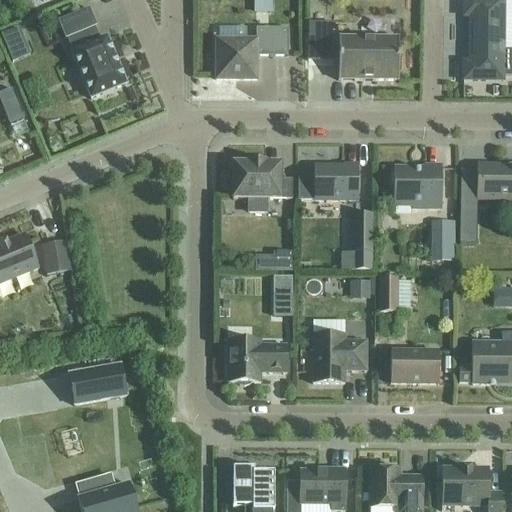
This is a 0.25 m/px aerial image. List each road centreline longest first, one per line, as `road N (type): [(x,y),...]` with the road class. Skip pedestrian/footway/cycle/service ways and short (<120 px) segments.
road 1 (residential): [(511,424),(223,423),(203,412),(195,390),(199,153),(188,125)]
road 2 (residential): [(188,125),(432,121)]
road 3 (residential): [(0,198),(188,125)]
road 4 (residential): [(432,121),(434,0)]
